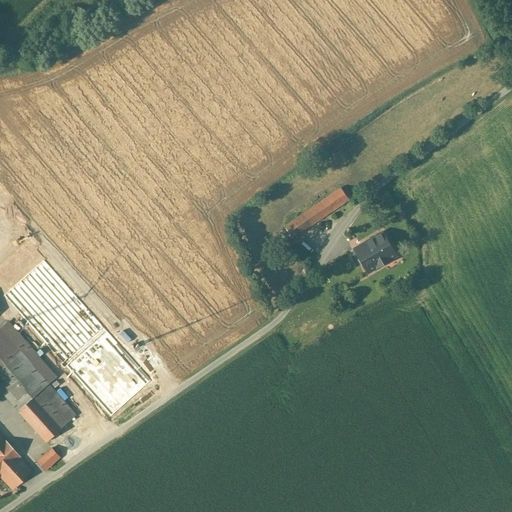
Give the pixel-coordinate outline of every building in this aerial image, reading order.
[(341,188),(285,226),(293,238),(349,199),(341,188)] [(383,232),(355,249),(369,272),(396,255),(383,232)] [(56,377),(7,322),(0,328),(0,389),(18,411),(48,384),(56,377)] [(76,415),(48,384),(18,411),(46,442),(63,427),(76,415)] [(19,457),(0,435),(0,475),(12,489),(31,471),(31,470),(19,458),(20,457),(19,457)] [(52,448),(37,461),(45,470),(60,457),(52,448)]
